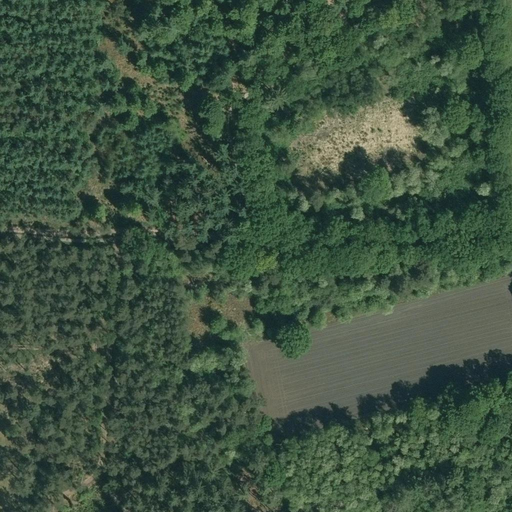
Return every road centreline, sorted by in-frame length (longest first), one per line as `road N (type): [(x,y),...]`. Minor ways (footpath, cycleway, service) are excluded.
road 1 (track): [(377,0),(237,113),(235,140),(263,240)]
road 2 (track): [(0,228),(263,240)]
road 3 (track): [(263,240),(317,243),(511,224)]
